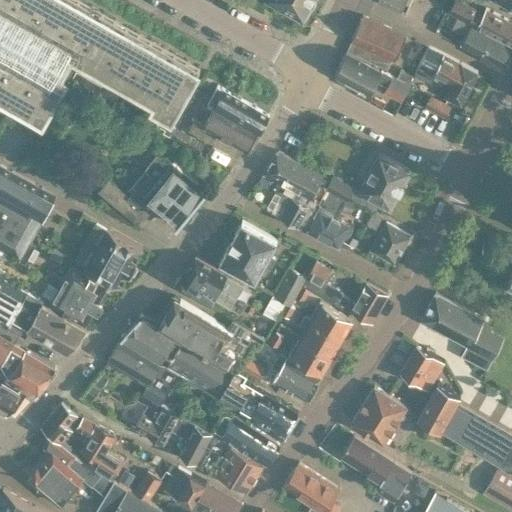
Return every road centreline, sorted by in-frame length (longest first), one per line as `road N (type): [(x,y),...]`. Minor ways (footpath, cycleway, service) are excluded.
road 1 (residential): [(6,441),(235,196),(304,82)]
road 2 (residential): [(409,291),(354,380),(249,511)]
road 3 (residential): [(469,171),(304,82)]
road 4 (residential): [(304,82),(277,55),(178,0)]
road 5 (residential): [(409,291),(469,171)]
